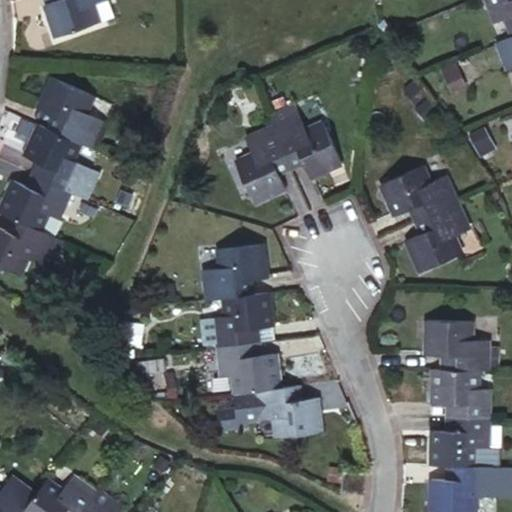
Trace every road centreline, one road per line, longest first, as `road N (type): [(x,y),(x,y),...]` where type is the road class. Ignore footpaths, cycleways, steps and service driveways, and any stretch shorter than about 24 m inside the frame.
road 1 (track): [(361,511),(258,460),(205,456),(143,422),(0,313)]
road 2 (residential): [(337,267),(338,345),(377,463),(375,511)]
